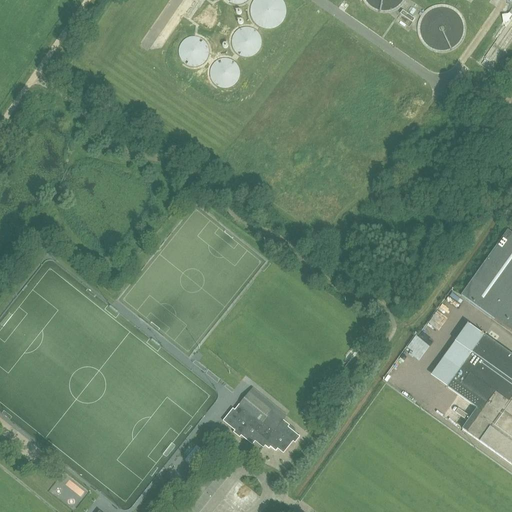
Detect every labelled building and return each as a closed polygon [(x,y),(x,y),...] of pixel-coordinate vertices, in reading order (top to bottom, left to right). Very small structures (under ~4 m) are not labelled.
[(287,12),(287,9),(286,6),(284,3),(282,0),(281,0),(260,0),(259,1),(258,3),(256,6),(255,9),(255,12),(255,16),(256,19),(258,21),(260,24),(262,26),(265,27),(268,28),(271,28),(274,28),(277,27),(279,26),(282,24),(284,21),(285,19),(286,16),(287,12)] [(400,15),(412,23),(415,20),(403,11),(400,15)] [(264,44),(264,41),(263,37),(262,35),(259,32),(257,30),(254,29),(250,28),(247,28),(244,28),(241,29),(239,31),(237,33),(235,35),(234,37),(233,41),(232,44),(233,48),(234,51),(236,53),(238,55),(240,57),(242,58),(246,59),(248,60),(251,59),(254,58),(257,57),(259,55),(261,53),(263,51),(264,48),(264,44)] [(154,51),(165,36),(158,31),(148,46),(154,51)] [(212,52),(211,49),(210,46),(209,43),(207,40),(204,39),(201,37),(198,36),(195,36),(191,37),(189,38),(186,39),(184,41),(182,43),(181,46),(180,49),(180,52),(180,56),(181,59),(183,62),(185,64),(187,66),(190,67),(193,68),(196,68),(198,68),(202,67),(204,66),(207,64),(209,62),(210,59),(211,56),(212,52)] [(244,75),(244,72),(243,68),(242,66),(239,63),(237,61),(234,60),(230,59),(227,59),(224,59),(221,60),(219,62),(217,64),(215,66),(214,68),(213,72),(212,75),(213,79),(214,82),(215,84),(217,86),(220,88),(222,90),(226,90),(228,91),(231,90),(234,90),(237,88),(239,86),(241,84),(243,82),(244,79),(244,75)] [(511,233),(509,231),(462,295),(511,330),(511,233)] [(435,323),(441,326),(444,321),(439,317),(435,323)] [(453,380),(448,387),(477,408),(463,429),(511,464),(511,354),(485,335),(475,328),(472,333),(465,342),(475,349),(453,380)] [(228,415),(223,421),(235,431),(233,433),(240,438),(241,436),(252,445),(255,442),(257,439),(265,446),(269,449),(270,447),(276,451),(278,449),(284,454),(293,442),(295,443),(300,437),(288,427),(290,425),(272,411),(249,392),(235,410),(230,416),(228,415)] [(411,397),(418,403),(423,398),(416,392),(411,397)]
